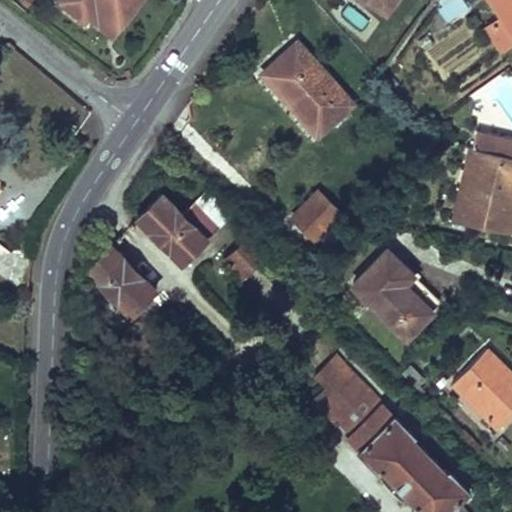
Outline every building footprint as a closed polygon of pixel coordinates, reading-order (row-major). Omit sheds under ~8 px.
[(139,0),(60,0),(84,18),(87,15),(95,4),(121,23),(139,0)] [(383,0),(380,5),(386,9),(392,0),(383,0)] [(450,0),(443,6),(451,18),(468,7),(463,0),(450,0)] [(511,0),(492,0),(503,15),(486,27),(500,48),(511,39),(511,0)] [(121,23),(95,4),(87,15),(113,34),(121,23)] [(350,102),(297,42),(264,72),(317,131),(350,102)] [(511,155),(511,138),(477,130),(473,147),(511,155)] [(468,168),(473,147),(466,145),(461,166),(468,168)] [(456,219),(509,232),(511,218),(511,155),(473,147),(468,168),(461,166),(456,186),(463,188),(456,219)] [(463,188),(456,186),(449,218),(456,219),(463,188)] [(339,212),(318,191),(292,215),(313,237),(339,212)] [(197,230),(211,216),(196,200),(182,213),(161,192),(138,213),(184,261),(206,239),(197,230)] [(197,230),(206,239),(220,226),(211,216),(197,230)] [(265,255),(247,237),(227,256),(244,275),(265,255)] [(110,241),(87,264),(132,311),(155,289),(110,241)] [(0,267),(11,252),(0,244),(0,267)] [(387,247),(352,282),(406,335),(431,309),(408,286),(406,288),(402,284),(413,273),(387,247)] [(408,286),(431,309),(440,300),(413,273),(402,284),(406,288),(408,286)] [(452,380),(498,426),(511,411),(511,378),(511,376),(511,372),(486,346),(452,380)] [(337,415),(370,385),(336,351),(315,371),(327,384),(315,395),(334,418),(337,415)] [(337,415),(350,430),(383,399),(370,385),(337,415)] [(386,401),(383,399),(350,430),(348,432),(361,445),(359,447),(380,469),(382,467),(415,501),(413,503),(421,511),(447,511),(469,492),(470,490),(450,468),(448,469),(436,458),(441,452),(431,441),(426,447),(414,435),(416,433),(396,411),(393,414),(383,404),(386,401)]
